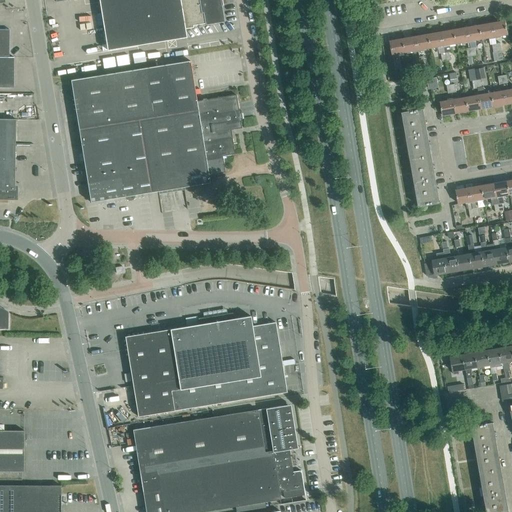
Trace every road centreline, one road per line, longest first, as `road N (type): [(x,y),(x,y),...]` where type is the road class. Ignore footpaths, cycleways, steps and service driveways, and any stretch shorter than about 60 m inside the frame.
road 1 (primary): [(409,511),(326,0)]
road 2 (primary): [(302,0),(385,511)]
road 3 (unclassified): [(292,230),(331,511)]
road 4 (unclassified): [(42,256),(65,304),(111,511)]
road 5 (unclassified): [(292,230),(240,0)]
road 6 (unclassified): [(65,229),(33,0)]
road 7 (unclassified): [(65,229),(132,236),(292,230)]
road 8 (residential): [(511,120),(441,129),(449,176),(511,165)]
road 9 (residential): [(382,22),(511,0)]
